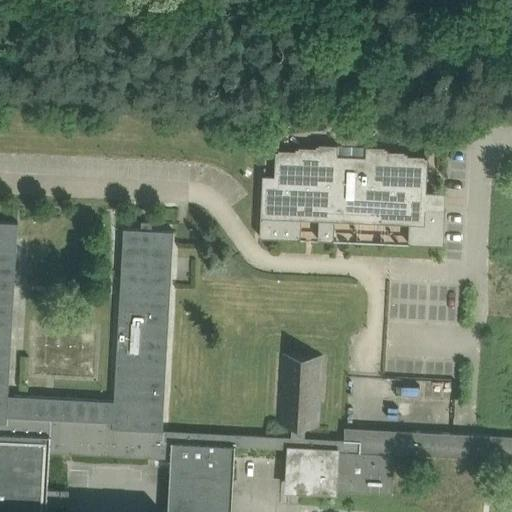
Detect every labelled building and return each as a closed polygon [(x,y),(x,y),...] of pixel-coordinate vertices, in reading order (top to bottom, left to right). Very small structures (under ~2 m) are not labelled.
[(289,99),(290,87),(276,86),(276,99),(289,99)] [(261,217),(260,237),(301,238),(302,218),(319,219),(318,239),(337,240),(337,220),(343,220),(355,221),(411,223),(410,244),(444,245),(446,209),(445,209),(433,208),(434,193),(427,193),(427,191),(429,157),(409,156),(409,153),(388,152),(389,148),(368,147),(368,146),(367,145),(366,158),(364,158),(340,157),(338,157),(339,144),(337,144),(337,146),(317,145),(317,148),(297,148),(297,151),(276,150),(275,177),(266,177),(266,168),(265,168),(264,196),(262,196),(261,217)] [(46,511),(47,502),(55,503),(56,488),(48,487),(50,452),(169,459),(168,478),(233,481),(235,444),(290,448),(291,436),(163,429),(174,231),(123,228),(113,401),(9,395),(18,222),(0,221),(0,511),(46,511)] [(89,375),(90,326),(31,324),(29,373),(89,375)] [(282,354),(278,422),(292,423),(291,436),(290,448),(289,472),(301,472),(300,486),(299,486),(299,489),(301,489),(301,488),(332,490),(333,490),(334,490),(350,490),(350,491),(351,491),(391,492),(391,493),(393,494),(393,491),(392,491),(395,453),(396,453),(409,453),(511,458),(511,448),(491,448),(492,434),(464,433),(458,433),(345,427),(344,438),(304,436),(305,424),(319,425),(323,356),(282,354)]
